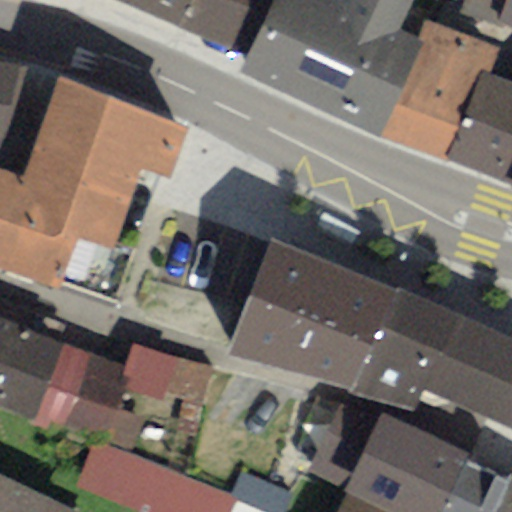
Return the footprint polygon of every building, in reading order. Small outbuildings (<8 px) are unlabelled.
[(112,0),(180,29),(193,0),(112,0)] [(193,0),(180,29),(247,60),(273,0),(193,0)] [(273,0),(247,60),(240,74),(382,138),(421,43),(414,40),(396,32),(410,0),(273,0)] [(511,0),(462,0),(459,10),(511,30),(511,0)] [(499,51),(423,19),(414,40),(421,43),(382,138),(442,162),(480,71),(489,75),(499,51)] [(0,145),(22,68),(0,64),(0,145)] [(442,162),(510,188),(511,185),(511,182),(511,84),(489,75),(480,71),(442,162)] [(171,184),(187,132),(58,79),(23,179),(0,168),(0,269),(61,290),(75,240),(110,250),(142,169),(171,184)] [(397,287),(268,240),(226,355),(348,392),(397,287)] [(348,392),(412,413),(425,389),(459,314),(397,287),(348,392)] [(511,338),(459,314),(425,389),(511,428),(511,338)] [(124,368),(0,322),(0,410),(36,424),(106,436),(123,391),(126,382),(120,380),(124,368)] [(177,359),(131,346),(124,368),(120,380),(126,382),(123,391),(162,404),(166,393),(177,359)] [(210,370),(177,359),(166,393),(200,404),(210,370)] [(306,473),(344,492),(377,423),(339,405),(306,473)] [(469,456),(380,415),(377,423),(344,492),(386,511),(444,511),(466,462),(469,456)] [(228,498),(92,443),(73,489),(129,511),(229,511),(235,501),(228,498)] [(490,511),(507,477),(466,462),(444,511),(490,511)] [(242,470),(228,498),(235,501),(257,511),(283,511),(292,494),(242,470)] [(73,511),(0,476),(0,511),(73,511)] [(511,511),(511,479),(507,477),(490,511),(511,511)] [(386,511),(344,492),(334,511),(386,511)] [(257,511),(235,501),(229,511),(257,511)]
